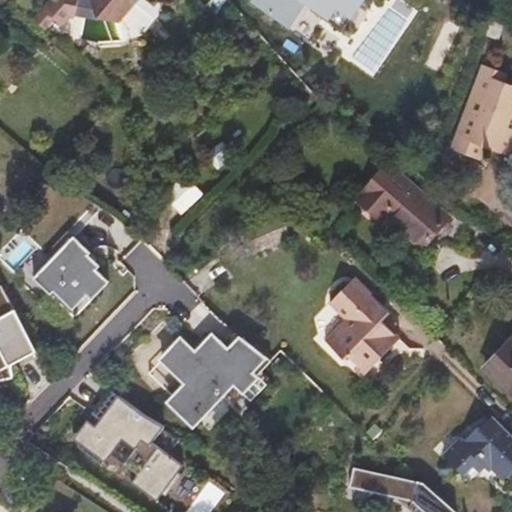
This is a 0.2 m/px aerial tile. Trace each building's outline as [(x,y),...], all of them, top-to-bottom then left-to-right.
[(54,0),(37,20),(47,29),(56,21),(60,24),(74,17),(80,18),(80,15),(83,0),(54,0)] [(83,0),(80,15),(102,19),(96,0),(83,0)] [(96,0),(102,19),(124,23),(144,0),(96,0)] [(365,0),(258,0),(256,4),(283,22),(297,0),(300,0),(346,31),(365,0)] [(508,74),(486,66),(457,149),(478,156),(483,145),(509,154),(511,145),(511,84),(506,82),(508,74)] [(361,200),(366,204),(398,171),(391,165),(361,200)] [(398,171),(366,204),(384,220),(389,216),(427,248),(453,218),(398,171)] [(163,194),(180,214),(201,197),(185,177),(163,194)] [(94,257),(77,240),(37,282),(54,298),(58,295),(79,314),(92,300),(96,303),(113,286),(101,275),(105,271),(92,259),(94,257)] [(353,278),(331,301),(348,318),(323,344),(342,362),(349,354),(366,371),(398,337),(382,320),(389,311),(353,278)] [(0,381),(14,379),(12,365),(37,352),(21,322),(0,333),(0,381)] [(209,352),(195,352),(181,339),(162,360),(188,383),(174,398),(191,415),(197,408),(203,413),(231,383),(244,395),(260,378),(253,371),(265,358),(235,330),(224,343),(220,340),(209,352)] [(511,344),(489,369),(511,391),(511,344)] [(140,412),(110,390),(92,414),(98,419),(78,447),(104,466),(122,441),(134,449),(123,465),(138,476),(133,482),(158,501),(184,465),(152,442),(164,427),(140,412)] [(511,434),(495,419),(483,432),(481,430),(466,445),(464,443),(449,459),(467,478),(469,478),(482,465),(488,470),(493,470),(506,482),(511,475),(511,434)] [(456,511),(459,509),(425,480),(354,468),(351,487),(398,496),(406,505),(402,511),(456,511)]
